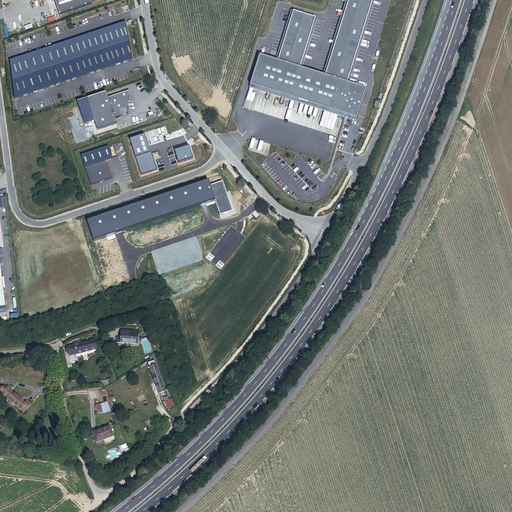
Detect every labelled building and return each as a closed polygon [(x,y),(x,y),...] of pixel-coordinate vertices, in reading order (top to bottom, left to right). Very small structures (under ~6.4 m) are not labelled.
[(55,0),(60,16),(101,2),(100,0),(55,0)] [(300,68),(302,61),(315,18),(293,11),(281,52),(278,61),(260,56),(250,86),(338,113),(349,116),(353,117),(356,118),(365,88),(359,86),(347,83),(372,0),(348,0),(325,76),(323,75),(315,73),(309,71),(302,69),(300,68)] [(325,76),(348,0),(345,0),(323,75),(325,76)] [(375,0),(372,0),(347,83),(359,86),(359,84),(356,83),(350,81),(375,0)] [(291,11),(279,51),(277,58),(260,54),(260,56),(278,61),(281,52),(293,11),(291,11)] [(315,18),(302,61),(300,68),(302,69),(304,62),(317,21),(317,19),(315,18)] [(125,22),(10,61),(15,99),(132,59),(125,22)] [(338,113),(250,86),(249,88),(337,116),(338,113)] [(130,104),(129,91),(108,98),(106,92),(87,99),(98,131),(117,124),(115,119),(123,116),(123,115),(120,107),(128,105),(130,104)] [(130,112),(128,105),(120,107),(123,115),(130,112)] [(259,151),(262,142),(252,138),(249,147),(259,151)] [(145,139),(130,143),(141,176),(157,170),(151,153),(150,153),(145,139)] [(263,141),(260,151),(268,153),(271,143),(263,141)] [(189,146),(174,151),(178,163),(193,158),(191,153),(189,146)] [(108,147),(81,156),(91,186),(111,179),(105,162),(112,159),(108,147)] [(122,335),(144,333),(142,318),(124,320),(125,329),(122,330),(122,335)] [(110,330),(118,327),(116,322),(108,325),(110,330)] [(98,351),(105,350),(102,335),(95,336),(96,340),(98,349),(98,351)] [(69,345),(71,354),(98,349),(96,340),(84,342),(76,344),(69,345)] [(155,379),(162,377),(154,356),(148,358),(155,379)] [(159,389),(165,387),(162,377),(155,379),(159,389)] [(21,405),(26,398),(7,384),(2,390),(21,405)] [(171,395),(162,399),(166,408),(174,405),(171,395)] [(97,414),(112,411),(110,401),(95,404),(97,414)] [(103,437),(112,434),(108,423),(91,430),(95,440),(103,437)]
